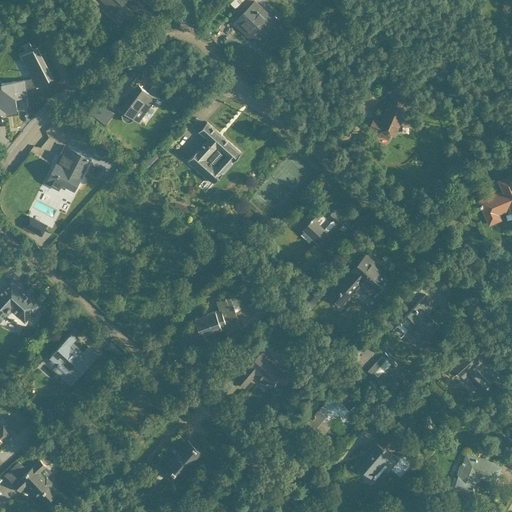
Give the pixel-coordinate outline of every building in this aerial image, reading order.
[(95,0),(117,18),(132,0),(95,0)] [(269,49),(290,29),(262,0),(254,0),(234,19),(253,38),(256,36),(269,49)] [(34,76),(25,79),(25,78),(1,82),(2,87),(0,87),(0,112),(17,109),(20,124),(32,121),(26,87),(37,83),(39,86),(54,77),(35,44),(21,52),(34,76)] [(380,127),(399,135),(412,109),(403,74),(388,82),(392,101),(380,127)] [(163,100),(144,86),(124,112),(144,127),(163,100)] [(213,181),(241,150),(208,119),(199,129),(206,135),(186,156),(213,181)] [(75,190),(91,159),(66,146),(50,178),(54,180),(51,184),(61,190),(64,185),(75,190)] [(511,213),(511,174),(497,180),(501,191),(479,200),(487,219),(511,210),(511,213)] [(325,246),(348,221),(335,209),(328,217),(316,206),(300,224),(325,246)] [(17,228),(30,236),(36,228),(23,219),(17,228)] [(363,282),(381,299),(397,283),(367,254),(329,294),(341,305),(363,282)] [(44,301),(14,275),(0,290),(0,319),(1,321),(12,308),(27,320),(44,301)] [(436,302),(427,293),(402,320),(426,342),(440,326),(426,313),(436,302)] [(201,337),(227,328),(228,331),(241,326),(230,295),(216,300),(219,309),(194,317),(201,337)] [(72,384),(100,353),(89,344),(83,351),(74,342),(80,335),(74,329),(46,360),(72,384)] [(484,398),(498,384),(480,366),(498,350),(485,337),(454,367),(484,398)] [(285,389),(297,376),(267,347),(236,379),(246,388),(253,381),(266,394),(278,382),(285,389)] [(337,438),(358,417),(335,394),(314,414),(337,438)] [(0,443),(14,431),(5,421),(0,425),(0,443)] [(183,479),(209,451),(187,431),(161,460),(183,479)] [(375,479),(395,455),(377,441),(357,464),(375,479)] [(479,478),(497,486),(505,468),(467,452),(457,477),(476,485),(479,478)] [(49,507),(63,494),(43,472),(49,467),(41,459),(30,469),(20,459),(4,474),(22,494),(31,486),(49,507)] [(240,511),(244,508),(236,502),(229,510),(226,507),(221,511),(240,511)]
